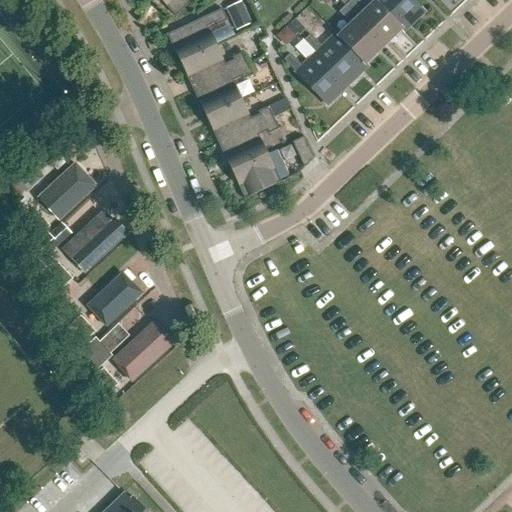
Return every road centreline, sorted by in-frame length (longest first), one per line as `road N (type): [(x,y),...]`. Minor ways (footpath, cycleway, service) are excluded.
road 1 (residential): [(209,260),(289,221),(511,12)]
road 2 (unclassified): [(368,511),(271,389),(209,260)]
road 3 (unclassified): [(209,260),(143,101),(87,0)]
